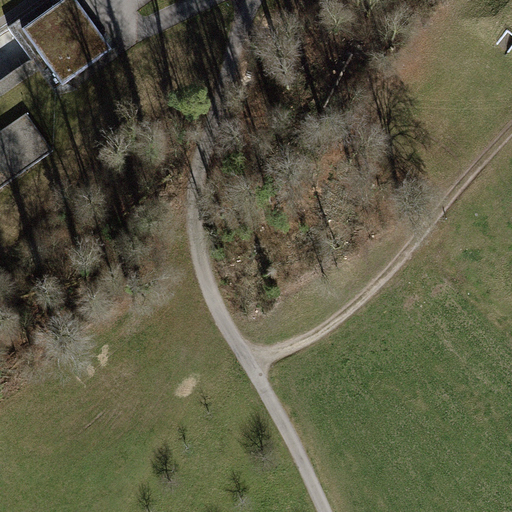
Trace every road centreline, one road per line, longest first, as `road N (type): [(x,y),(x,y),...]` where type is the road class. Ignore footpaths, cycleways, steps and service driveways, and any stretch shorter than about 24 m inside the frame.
road 1 (track): [(252,0),(197,182),(199,256),(219,311),(326,511)]
road 2 (track): [(251,368),(361,299),(511,129)]
